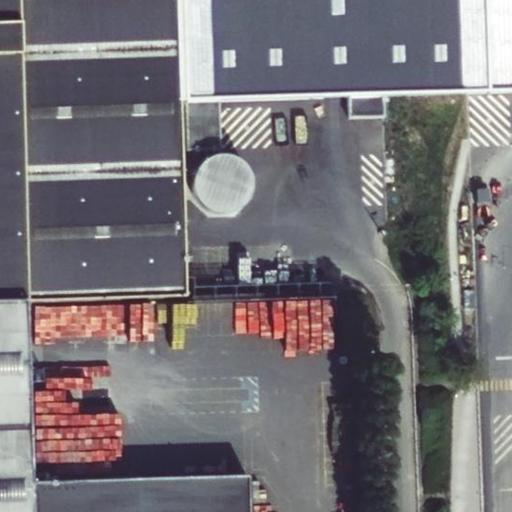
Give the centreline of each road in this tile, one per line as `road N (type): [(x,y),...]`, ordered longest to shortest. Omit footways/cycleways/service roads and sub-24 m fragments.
road 1 (unknown): [(402,511),(402,362),(379,294),(358,279),(238,267)]
road 2 (unknown): [(310,511),(294,444),(250,406),(195,387),(119,387)]
